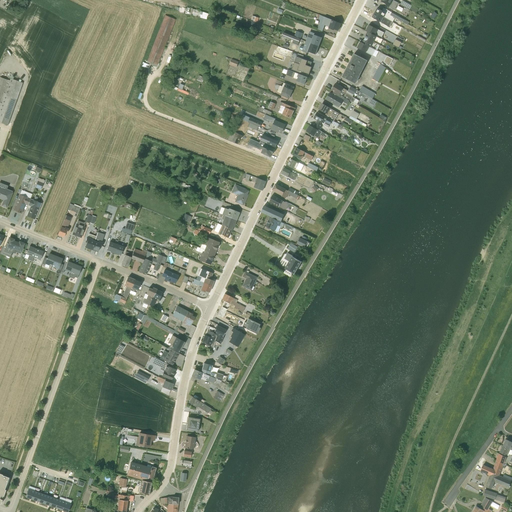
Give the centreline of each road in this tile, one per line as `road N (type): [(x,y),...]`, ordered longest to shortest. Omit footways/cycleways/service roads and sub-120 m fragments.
road 1 (tertiary): [(209,307),(361,0)]
road 2 (unclassified): [(97,259),(14,495)]
road 3 (track): [(430,511),(451,446),(511,316)]
road 4 (tertiary): [(162,484),(188,359),(209,307)]
road 5 (residential): [(97,259),(209,307)]
